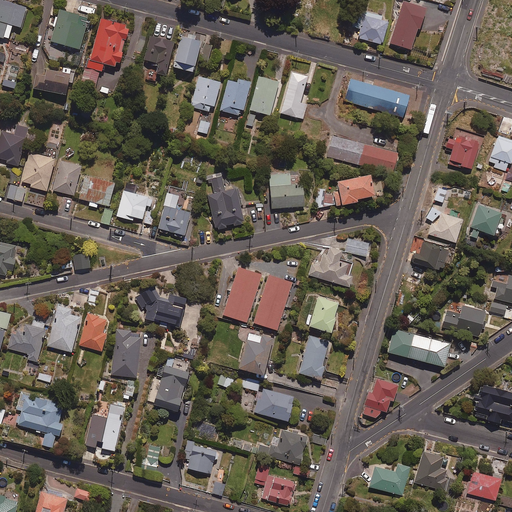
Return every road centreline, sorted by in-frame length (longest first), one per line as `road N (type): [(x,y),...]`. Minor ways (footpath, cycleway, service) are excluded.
road 1 (tertiary): [(446,83),(131,0)]
road 2 (residential): [(408,210),(337,458)]
road 3 (residential): [(0,449),(233,511)]
road 4 (residential): [(183,257),(408,210)]
road 5 (residential): [(0,206),(183,257)]
road 6 (residential): [(0,295),(183,257)]
road 7 (residential): [(511,340),(402,416)]
road 8 (residential): [(446,83),(408,210)]
